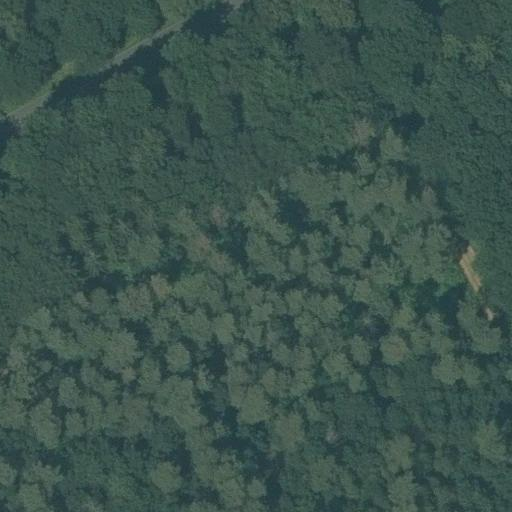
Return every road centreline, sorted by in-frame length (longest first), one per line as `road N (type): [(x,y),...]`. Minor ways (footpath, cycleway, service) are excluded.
road 1 (track): [(329,0),(511,335)]
road 2 (secondary): [(0,129),(238,0)]
